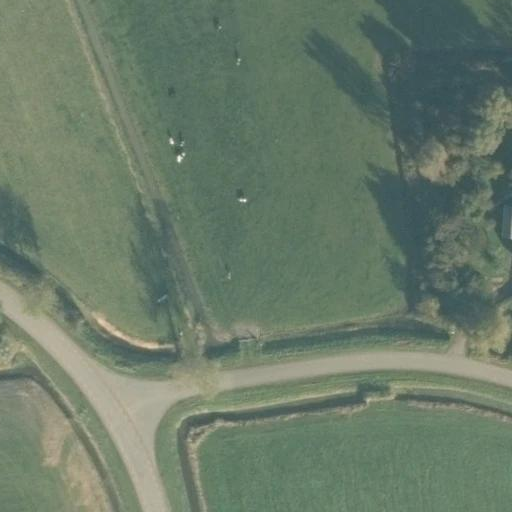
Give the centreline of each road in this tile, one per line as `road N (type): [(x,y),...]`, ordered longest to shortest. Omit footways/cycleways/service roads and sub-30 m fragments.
road 1 (unclassified): [(511,381),(422,359),(363,361),(184,388),(116,411)]
road 2 (secondary): [(116,411),(27,310),(0,294)]
